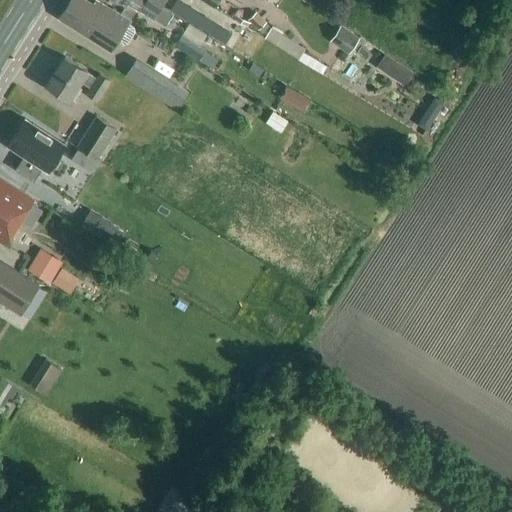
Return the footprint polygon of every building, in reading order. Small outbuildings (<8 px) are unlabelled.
[(93,6),(84,0),(70,0),(58,19),(111,52),(117,42),(123,46),(128,44),(135,32),(134,28),(128,24),(129,23),(96,1),(93,6)] [(165,8),(151,0),(116,0),(126,6),(127,4),(156,23),(156,21),(168,29),(176,17),(164,9),(165,8)] [(151,0),(165,8),(169,0),(151,0)] [(203,14),(196,25),(211,34),(218,24),(203,14)] [(223,61),(206,51),(207,48),(200,45),(206,34),(189,24),(175,47),(199,61),(201,59),(218,69),(223,61)] [(341,27),(331,42),(349,54),(359,39),(341,27)] [(96,78),(89,73),(65,58),(47,86),(71,101),(82,84),(89,88),(85,94),(98,103),(112,81),(99,73),(96,78)] [(123,78),(179,111),(189,95),(133,61),(123,78)] [(286,87),(279,98),(303,112),(310,101),(286,87)] [(97,161),(117,130),(96,117),(77,148),(97,161)] [(65,145),(25,119),(7,146),(23,156),(15,169),(33,181),(42,168),(48,172),(65,145)] [(233,121),(231,131),(249,135),(251,125),(233,121)] [(0,242),(5,245),(33,200),(0,179),(0,242)] [(50,282),(58,269),(35,255),(27,268),(50,282)] [(0,303),(21,317),(40,286),(0,260),(0,303)] [(62,269),(53,283),(68,293),(77,278),(62,269)] [(48,292),(40,287),(31,301),(40,306),(48,292)] [(274,367),(264,360),(255,374),(265,380),(274,367)]
